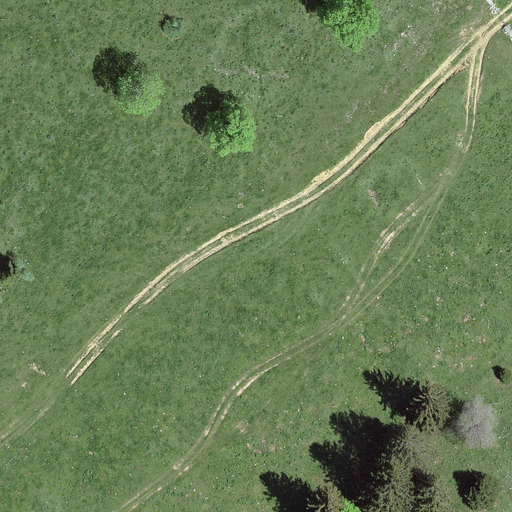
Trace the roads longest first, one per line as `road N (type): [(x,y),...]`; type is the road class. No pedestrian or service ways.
road 1 (track): [(0,448),(183,263),(329,181),(511,10)]
road 2 (track): [(128,511),(261,417),(352,302),(399,226),(457,162),(480,38)]
